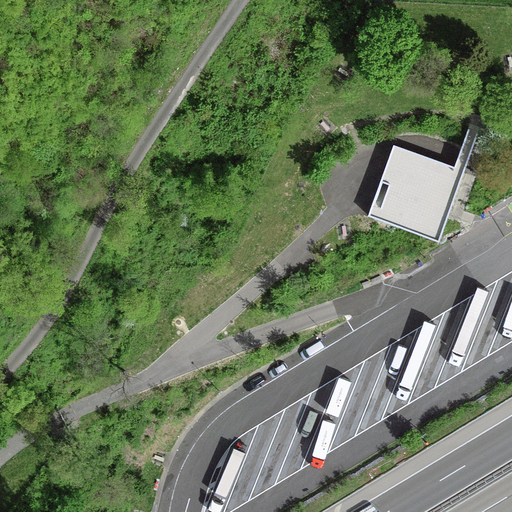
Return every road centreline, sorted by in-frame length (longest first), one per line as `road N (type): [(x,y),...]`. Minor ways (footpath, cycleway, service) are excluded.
road 1 (track): [(0,378),(58,303),(133,162),(241,0)]
road 2 (motorway): [(511,436),(387,511)]
